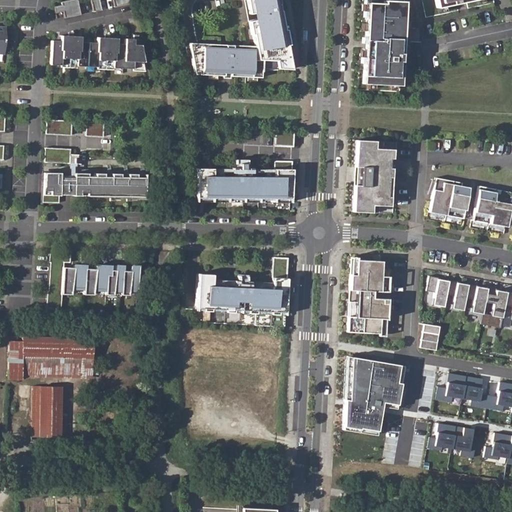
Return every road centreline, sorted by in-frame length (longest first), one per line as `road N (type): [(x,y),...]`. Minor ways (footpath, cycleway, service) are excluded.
road 1 (residential): [(319,233),(28,227)]
road 2 (tertiary): [(319,233),(330,0)]
road 3 (residential): [(38,6),(28,227)]
road 4 (tertiary): [(309,443),(319,233)]
road 5 (residential): [(166,463),(21,465)]
road 6 (residential): [(416,358),(416,238)]
